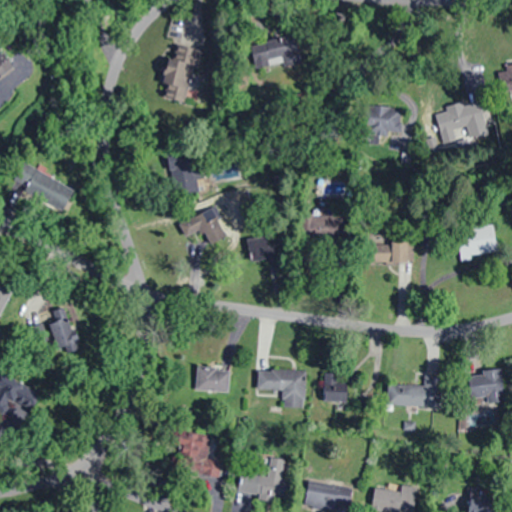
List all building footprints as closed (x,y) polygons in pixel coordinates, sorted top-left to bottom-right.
[(160,95),(187,103),(201,50),(174,42),(160,95)] [(262,70),(300,61),(296,42),(258,50),(262,70)] [(0,79),(8,75),(0,62),(0,79)] [(502,98),(511,97),(511,65),(500,66),(502,98)] [(431,113),(442,148),(489,132),(477,98),(431,113)] [(400,106),(374,106),(374,130),(400,131),(400,106)] [(166,155),(178,197),(205,189),(193,147),(166,155)] [(62,211),(73,190),(32,167),(21,188),(62,211)] [(180,224),(196,256),(222,243),(206,211),(180,224)] [(317,215),(317,241),(342,241),(342,215),(317,215)] [(497,252),(493,224),(456,229),(460,257),(497,252)] [(414,262),(414,241),(370,241),(370,262),(414,262)] [(229,391),(229,367),(196,367),(196,391),(229,391)] [(305,369),(257,369),(256,389),(282,389),(282,408),(305,408),(305,369)] [(486,398),(487,403),(504,401),(501,371),(465,374),(468,399),(486,398)] [(324,373),(324,401),(345,401),(345,373),(324,373)] [(0,418),(16,424),(22,407),(33,411),(41,388),(0,374),(0,418)] [(439,407),(440,375),(421,375),(420,384),(388,383),(388,406),(439,407)] [(211,434),(177,432),(174,471),(220,475),(221,459),(209,458),(211,434)] [(238,493),(281,500),(288,460),(270,457),(267,475),(241,470),(238,493)] [(350,491),(306,484),(303,507),(335,511),(338,511),(340,501),(349,502),(350,491)] [(411,511),(412,511),(414,490),(388,489),(387,511),(411,511)] [(467,511),(491,511),(491,491),(468,491),(467,511)]
